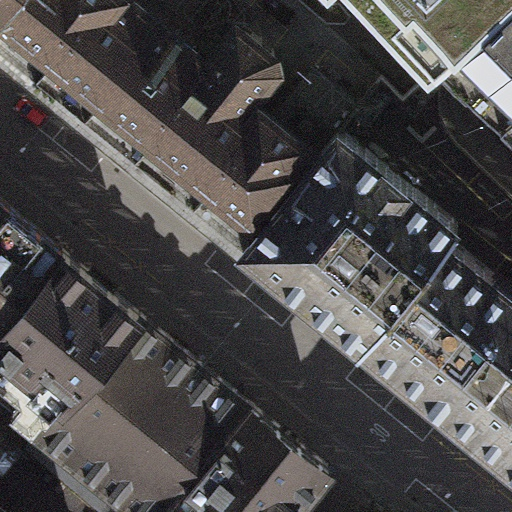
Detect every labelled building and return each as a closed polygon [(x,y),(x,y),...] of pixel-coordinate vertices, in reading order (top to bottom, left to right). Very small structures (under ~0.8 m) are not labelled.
[(0,41),(246,242),(341,125),(360,102),(315,65),(277,112),(252,92),(277,63),(275,47),(241,20),(251,8),(241,0),(5,0),(0,7),(0,41)] [(505,0),(361,0),(430,71),(450,53),(505,0)] [(511,0),(505,0),(450,53),(511,112),(511,0)] [(362,337),(446,232),(458,219),(341,125),(246,242),(362,337)] [(0,195),(0,322),(62,247),(0,195)] [(503,451),(511,440),(511,285),(446,232),(362,337),(503,451)] [(141,310),(62,247),(0,322),(0,343),(9,351),(0,361),(0,395),(38,429),(141,310)] [(148,511),(243,393),(141,310),(38,429),(140,511),(148,511)] [(329,463),(243,393),(148,511),(293,511),(303,501),(300,499),(329,463)] [(511,440),(503,451),(511,458),(511,440)] [(0,511),(15,511),(0,500),(0,511)]
